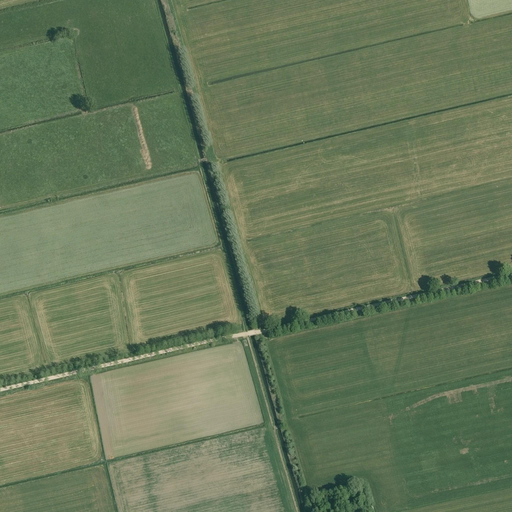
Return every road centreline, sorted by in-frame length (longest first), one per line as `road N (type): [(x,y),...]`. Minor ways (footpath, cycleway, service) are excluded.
road 1 (track): [(246,334),(511,274)]
road 2 (track): [(0,390),(246,334)]
